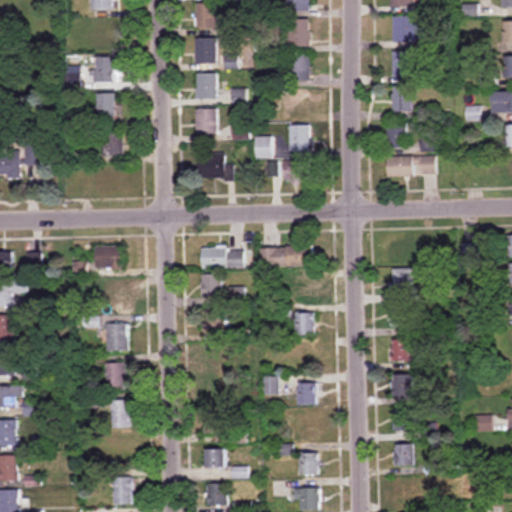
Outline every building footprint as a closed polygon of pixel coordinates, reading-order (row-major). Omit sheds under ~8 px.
[(94,0),(94,11),(114,11),(113,0),(94,0)] [(289,0),(289,11),(311,11),(311,0),(289,0)] [(511,8),(511,0),(503,0),(503,9),(511,8)] [(198,3),(198,29),(217,29),(217,3),(198,3)] [(394,17),(394,43),(425,43),(425,17),(394,17)] [(312,20),(290,20),(290,47),(312,47),(312,20)] [(218,38),(197,38),(197,63),(218,63),(218,38)] [(395,76),(420,76),(420,52),(395,52),(395,76)] [(312,55),(291,55),(291,82),(312,82),(312,55)] [(115,58),(96,58),(96,83),(115,83),(115,58)] [(198,99),(219,99),(219,73),(198,73),(198,99)] [(395,87),(395,112),(415,112),(415,87),(395,87)] [(312,116),(312,89),(291,89),(291,116),(312,116)] [(247,104),(247,90),(234,90),(234,104),(247,104)] [(494,113),(511,113),(511,91),(494,92),(494,113)] [(98,120),(118,120),(118,94),(98,94),(98,120)] [(198,109),(198,134),(219,134),(219,109),(198,109)] [(482,121),(482,111),(480,111),(480,119),(469,119),(469,121),(482,121)] [(252,122),(234,122),(234,139),(252,139),(252,122)] [(388,122),(388,148),(409,148),(409,122),(388,122)] [(292,125),(292,151),(312,151),(312,125),(292,125)] [(104,131),(104,156),(125,156),(125,131),(104,131)] [(274,158),(274,136),(258,136),(258,158),(274,158)] [(437,136),(423,136),(423,152),(437,152),(437,136)] [(0,178),(23,179),(23,154),(0,153),(0,178)] [(200,153),(200,180),(236,180),(236,163),(227,163),(227,153),(200,153)] [(390,176),(439,176),(439,157),(390,157),(390,176)] [(464,157),(464,175),(483,175),(483,157),(464,157)] [(313,160),(286,160),(286,183),(313,183),(313,160)] [(419,244),(392,244),(392,264),(419,264),(419,244)] [(98,269),(123,269),(123,246),(98,246),(98,269)] [(316,247),(262,247),(263,267),(316,266),(316,247)] [(204,249),(204,269),(246,268),(246,248),(204,249)] [(14,254),(3,254),(3,274),(14,274),(14,254)] [(415,295),(415,270),(392,270),(392,295),(415,295)] [(204,296),(224,296),(224,275),(204,275),(204,296)] [(316,301),(316,279),(296,279),(296,301),(316,301)] [(29,281),(0,280),(0,307),(16,308),(16,294),(29,294),(29,281)] [(126,314),(126,286),(107,286),(107,314),(126,314)] [(247,304),(247,288),(230,288),(230,304),(247,304)] [(412,305),(393,305),(393,328),(412,328),(412,305)] [(205,309),(205,335),(229,335),(229,309),(205,309)] [(317,313),(298,313),(298,335),(317,335),(317,313)] [(16,316),(0,316),(0,341),(16,342),(16,316)] [(131,352),(131,323),(109,323),(109,352),(131,352)] [(414,340),(393,340),(393,362),(414,362),(414,340)] [(205,345),(206,366),(225,366),(225,344),(205,345)] [(299,370),(318,370),(318,348),(299,348),(299,370)] [(0,350),(0,375),(17,376),(16,351),(0,350)] [(128,390),(127,363),(109,363),(109,390),(128,390)] [(395,374),(395,399),(414,399),(414,374),(395,374)] [(281,378),(266,378),(266,396),(281,396),(281,378)] [(227,380),(207,380),(207,403),(227,403),(227,380)] [(319,406),(319,383),(299,383),(299,406),(319,406)] [(0,386),(0,407),(22,408),(22,387),(0,386)] [(133,428),(133,400),(113,400),(113,428),(133,428)] [(414,409),(396,409),(396,431),(414,431),(414,409)] [(208,433),(217,433),(217,443),(249,443),(249,431),(228,431),(228,414),(208,414),(208,433)] [(478,431),(494,431),(494,417),(478,417),(478,431)] [(301,441),(321,441),(321,418),(301,418),(301,441)] [(18,420),(0,420),(0,445),(18,445),(18,420)] [(50,449),(50,437),(36,437),(36,449),(50,449)] [(111,439),(111,466),(131,466),(131,439),(111,439)] [(417,466),(417,444),(397,444),(397,466),(417,466)] [(209,450),(209,468),(228,468),(228,450),(209,450)] [(322,453),(302,453),(302,476),(322,476),(322,453)] [(0,480),(19,481),(19,455),(0,455),(0,480)] [(134,477),(115,477),(115,505),(134,505),(134,477)] [(420,501),(420,480),(398,480),(398,502),(420,501)] [(208,505),(229,505),(229,484),(208,484),(208,505)] [(323,510),(323,489),(299,489),(299,510),(323,510)] [(1,490),(1,511),(20,511),(20,490),(1,490)]
